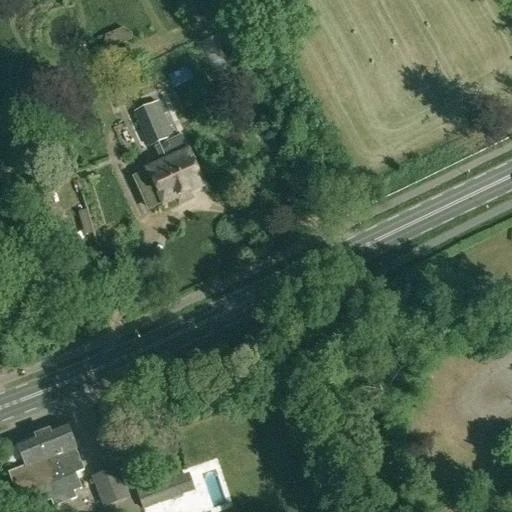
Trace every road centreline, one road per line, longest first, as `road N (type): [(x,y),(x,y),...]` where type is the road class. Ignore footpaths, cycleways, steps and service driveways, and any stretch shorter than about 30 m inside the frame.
road 1 (primary): [(0,407),(133,354),(511,175)]
road 2 (track): [(266,293),(363,511)]
